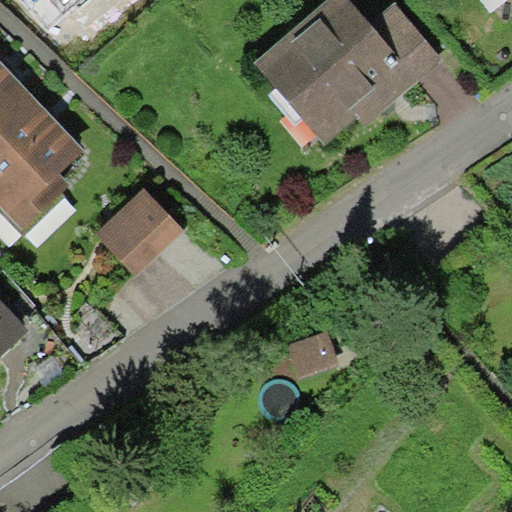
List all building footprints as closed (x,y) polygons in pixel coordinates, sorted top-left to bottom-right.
[(342,0),(329,0),(242,70),(312,155),(429,60),(389,11),(367,29),(342,0)] [(84,150),(0,60),(0,205),(22,229),(69,186),(58,174),(84,150)] [(140,188),(93,232),(134,274),(180,231),(140,188)] [(0,356),(28,330),(0,301),(0,356)] [(327,333),(290,345),(299,375),(337,363),(327,333)]
